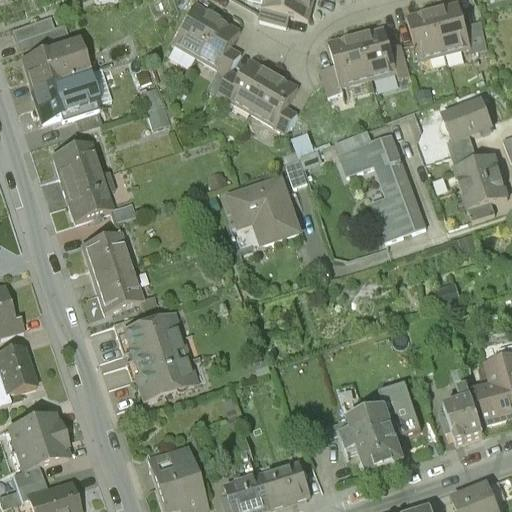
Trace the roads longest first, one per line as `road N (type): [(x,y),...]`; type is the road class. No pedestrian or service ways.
road 1 (residential): [(0,130),(117,511)]
road 2 (residential): [(511,457),(366,511)]
road 3 (residential): [(307,57),(325,31),(409,0)]
